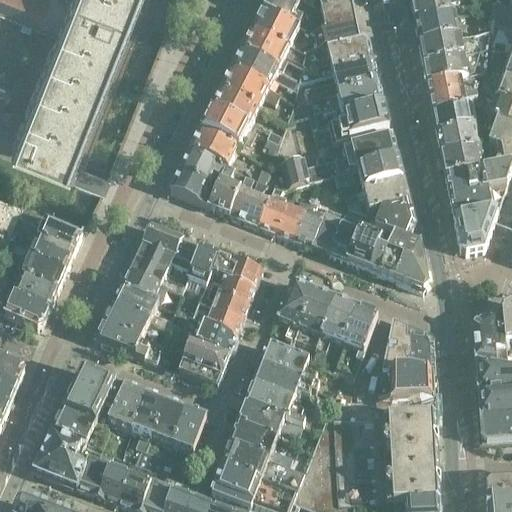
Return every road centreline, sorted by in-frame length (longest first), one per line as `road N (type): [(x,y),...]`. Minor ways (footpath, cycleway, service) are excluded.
road 1 (residential): [(145,200),(289,258),(226,413)]
road 2 (secondary): [(443,303),(375,0)]
road 3 (secondary): [(247,0),(145,200)]
road 4 (secondary): [(145,200),(67,354)]
road 5 (residential): [(226,413),(67,354)]
road 6 (secondary): [(453,472),(444,328)]
road 7 (secondary): [(59,371),(13,487)]
